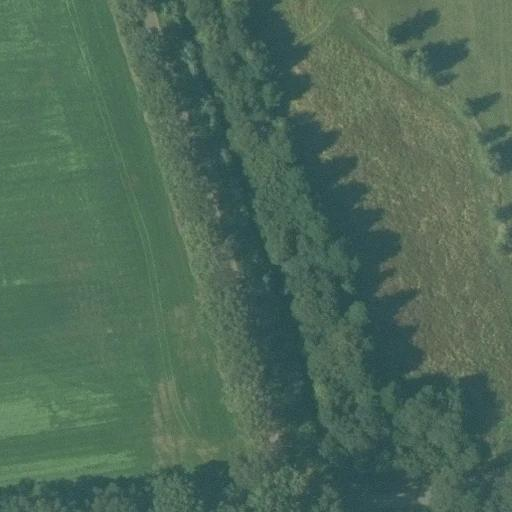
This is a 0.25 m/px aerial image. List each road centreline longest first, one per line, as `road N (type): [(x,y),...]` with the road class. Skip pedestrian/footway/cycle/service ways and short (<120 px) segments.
road 1 (unclassified): [(269,492),(113,0)]
road 2 (unclassified): [(269,492),(405,500),(511,466)]
road 3 (unclassified): [(107,511),(269,492)]
